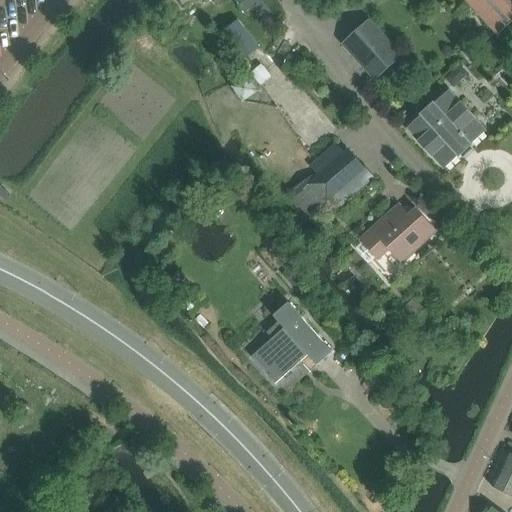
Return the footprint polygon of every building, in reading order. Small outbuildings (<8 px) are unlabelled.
[(511,21),(511,0),(465,0),(498,35),(511,21)] [(402,57),(369,21),(343,45),(375,81),(402,57)] [(272,78),(261,65),(250,74),(261,87),(272,78)] [(247,78),(234,87),(243,100),(256,91),(247,78)] [(486,132),(474,119),(475,118),(462,104),(461,104),(450,92),(435,105),(430,99),(418,110),(423,116),(408,129),(419,142),(432,157),(433,157),(444,169),(459,156),(459,157),(472,145),(471,145),(486,132)] [(313,216),(365,169),(348,150),(345,153),(336,144),(312,166),(319,173),(290,192),(313,216)] [(413,253),(436,232),(416,210),(405,220),(395,209),(380,223),(361,240),(379,260),(390,250),(402,263),(404,261),(406,263),(415,255),(413,253)] [(300,279),(291,268),(283,274),(292,285),(300,279)] [(333,353),(289,304),(274,317),(285,329),(252,358),(276,385),(309,356),(318,366),(333,353)] [(511,454),(509,453),(492,487),(511,496),(511,454)]
